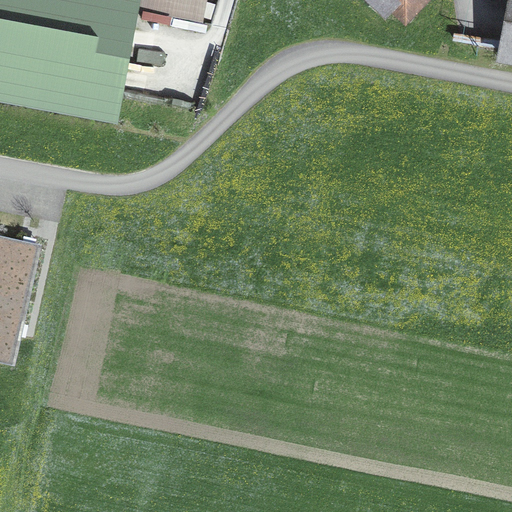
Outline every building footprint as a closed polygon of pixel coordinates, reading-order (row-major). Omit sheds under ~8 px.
[(0,0),(0,98),(114,120),(136,0),(0,0)] [(153,0),(207,10),(209,0),(153,0)] [(370,0),(387,15),(394,8),(405,18),(421,0),(370,0)] [(511,0),(503,53),(511,54),(511,0)] [(0,240),(0,357),(10,359),(35,248),(0,240)]
